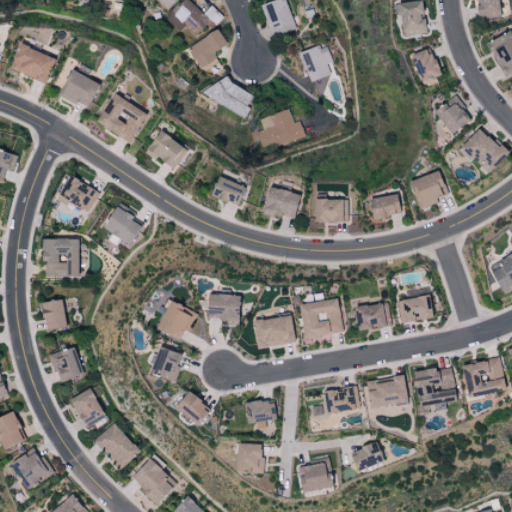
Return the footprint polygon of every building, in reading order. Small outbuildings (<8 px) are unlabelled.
[(179,31),(185,25),(199,38),(220,14),(210,5),(202,13),(187,0),(182,0),(165,19),(179,31)] [(274,0),(261,5),(272,36),(295,29),(284,0),(274,0)] [(425,32),(423,17),(422,18),(418,0),(412,0),(396,3),(401,36),(425,32)] [(474,0),(476,18),(499,16),(498,0),(474,0)] [(201,70),(216,59),(212,53),(226,43),(215,28),(186,49),(201,70)] [(500,74),(511,69),(511,37),(509,30),(486,40),(500,74)] [(53,58),(18,43),(7,67),(42,83),(53,58)] [(332,62),(327,50),(322,52),(319,44),(298,53),(311,84),(331,76),(327,65),(332,62)] [(438,75),(428,47),(408,54),(418,82),(438,75)] [(87,108),(98,82),(69,70),(58,95),(87,108)] [(253,95),(219,74),(206,96),(244,119),(250,108),(247,106),(253,95)] [(128,144),(147,115),(112,93),(93,121),(128,144)] [(469,117),(452,95),(431,111),(449,134),(469,117)] [(304,137),(298,121),(293,123),(288,109),(259,119),(262,129),(255,132),(262,152),(304,137)] [(457,147),(485,174),(507,151),(493,138),(491,140),(477,126),(457,147)] [(171,169),(186,152),(159,129),(142,150),(153,159),(155,156),(171,169)] [(16,155),(0,150),(0,180),(0,181),(4,169),(11,171),(16,155)] [(415,209),(438,202),(436,197),(446,194),(439,170),(407,179),(415,209)] [(56,197),(87,213),(99,192),(67,175),(56,197)] [(239,204),(243,185),(214,177),(209,197),(239,204)] [(298,193),(267,186),(260,212),(291,219),(298,193)] [(397,215),(395,194),(367,197),(368,218),(397,215)] [(347,198),(311,199),(312,222),(347,221),(347,198)] [(100,230),(129,243),(138,223),(131,220),(135,212),(113,202),(100,230)] [(43,242),(79,242),(79,276),(47,276),(47,264),(43,262),(43,242)] [(511,281),(511,251),(494,258),(498,268),(489,271),(495,287),(511,281)] [(237,324),(240,296),(205,292),(203,315),(217,317),(217,322),(237,324)] [(400,322),(432,317),(428,294),(396,300),(400,322)] [(66,326),(60,298),(38,302),(44,331),(66,326)] [(296,304),(301,338),(341,331),(336,298),(296,304)] [(154,328),(178,339),(183,329),(187,331),(195,313),(167,300),(154,328)] [(354,330),(389,326),(387,302),(352,306),(354,330)] [(251,319),(253,347),(293,343),(290,315),(251,319)] [(173,382),(179,366),(175,365),(179,354),(157,346),(147,372),(173,382)] [(57,381),(81,374),(72,347),(49,354),(57,381)] [(498,356),(458,365),(466,397),(505,388),(498,356)] [(406,405),(401,374),(389,376),(389,378),(364,382),(369,412),(406,405)] [(359,408),(356,386),(320,391),(322,406),(311,408),(312,414),(324,412),(324,414),(359,408)] [(81,427),(102,419),(90,388),(69,396),(81,427)] [(207,408),(185,390),(172,407),(195,424),(207,408)] [(272,399),(241,403),(244,423),(274,418),(272,399)] [(0,415),(0,447),(22,442),(14,412),(0,415)] [(91,441),(118,469),(137,451),(110,422),(91,441)] [(261,444),(235,443),(234,472),(261,472),(261,444)] [(379,463),(375,444),(348,451),(353,469),(379,463)] [(43,455),(38,458),(32,448),(9,461),(25,488),(52,472),(43,455)] [(173,485),(148,457),(127,476),(152,504),(173,485)] [(48,511),(87,511),(70,493),(48,511)] [(202,511),(184,495),(168,511),(202,511)]
